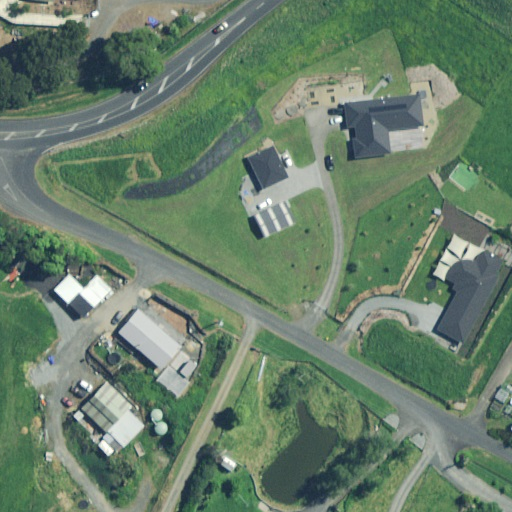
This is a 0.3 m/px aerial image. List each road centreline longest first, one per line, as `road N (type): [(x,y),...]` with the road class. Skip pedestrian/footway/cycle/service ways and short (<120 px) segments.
road 1 (unclassified): [(1,135),(5,168),(39,209),(297,334),(511,458)]
road 2 (unclassified): [(1,135),(70,126),(123,108),(265,0)]
